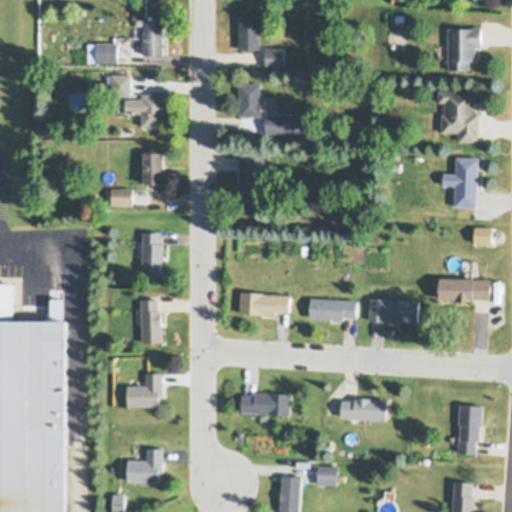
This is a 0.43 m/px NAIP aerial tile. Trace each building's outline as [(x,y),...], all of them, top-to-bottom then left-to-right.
[(240,46),(240,12),(260,12),(260,46),(240,46)] [(145,14),(165,14),(165,51),(145,51),(145,14)] [(450,66),(449,25),(472,25),(472,23),(483,23),(483,42),(477,42),(477,57),(471,57),(471,66),(450,66)] [(98,40),(119,40),(119,60),(89,59),(89,40),(98,40)] [(267,45),(285,45),(285,64),(267,64),(267,45)] [(113,71),(132,71),(132,92),(113,93),(113,81),(108,81),(108,73),(113,73),(113,71)] [(240,114),(240,80),(262,80),(262,113),(240,114)] [(443,129),(443,110),(446,110),(446,99),(440,99),(440,87),(477,88),(477,100),(475,100),(475,110),(481,110),(481,113),(481,130),(479,130),(479,138),(461,138),(461,129),(443,129)] [(165,91),(165,122),(143,122),(143,110),(127,110),(127,96),(143,96),(143,91),(165,91)] [(267,111),(308,111),(308,132),(267,132),(267,111)] [(145,149),(165,149),(165,180),(145,180),(145,149)] [(240,201),(240,151),(266,152),(266,170),(262,170),(262,201),(254,201),(254,200),(248,200),(248,201),(240,201)] [(480,154),(478,204),(456,203),(457,182),(444,181),(445,170),(457,170),(458,154),(480,154)] [(112,186),(134,186),(134,202),(112,202),(112,186)] [(82,191),(94,191),(94,202),(82,202),(82,191)] [(330,217),(346,219),(345,228),(329,226),(330,217)] [(494,224),(493,240),(476,240),(476,224),(494,224)] [(144,229),(161,230),(161,241),(165,241),(164,272),(142,272),(144,229)] [(440,275),(475,276),(492,277),(492,297),(474,297),(474,298),(457,298),(457,297),(440,297),(440,275)] [(0,511),(0,280),(15,280),(14,315),(67,315),(67,511),(0,511)] [(263,292),(291,294),(290,310),(289,309),(289,311),(277,310),(276,313),(264,313),(240,311),(241,290),(263,291),(263,292)] [(311,296),(358,299),(357,316),(344,315),(344,318),(310,316),(311,296)] [(418,320),(386,318),(385,320),(370,319),(371,296),(387,297),(387,299),(399,299),(399,298),(419,299),(418,320)] [(142,297),(159,297),(159,308),(162,308),(164,339),(143,340),(142,297)] [(128,383),(147,383),(147,371),(162,371),(163,395),(159,395),(160,404),(154,404),(128,404),(128,383)] [(242,393),(255,394),(255,391),(270,392),(270,391),(291,392),(290,413),(269,412),(242,411),(242,393)] [(342,398),(355,399),(355,395),(386,397),(386,399),(388,399),(387,404),(386,404),(386,406),(387,406),(387,410),(388,410),(388,413),(386,413),(386,418),(370,417),(369,422),(364,422),(364,417),(341,416),(342,398)] [(477,438),(476,451),(459,451),(461,423),(459,423),(460,402),(484,403),(482,424),(481,424),(480,439),(477,438)] [(323,444),(329,439),(334,444),(328,450),(323,444)] [(129,457),(148,458),(148,446),(164,446),(164,470),(160,470),(160,480),(128,479),(129,457)] [(338,474),(345,474),(345,480),(338,479),(338,483),(318,482),(320,463),(339,464),(338,474)] [(280,511),(282,474),(302,475),(300,511),(280,511)] [(453,511),(456,479),(474,480),(474,494),(476,494),(475,508),(476,508),(475,511),(453,511)] [(113,511),(113,492),(125,492),(125,511),(113,511)]
